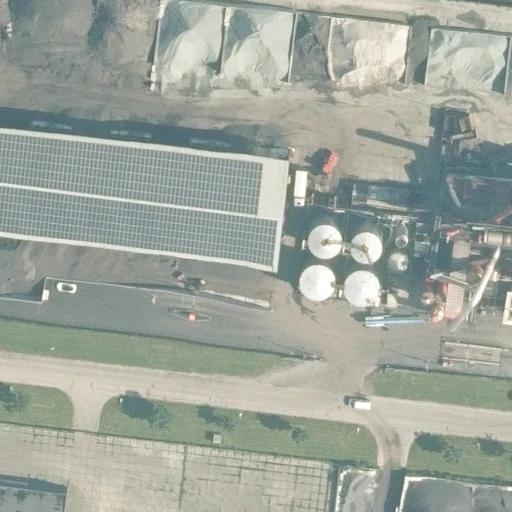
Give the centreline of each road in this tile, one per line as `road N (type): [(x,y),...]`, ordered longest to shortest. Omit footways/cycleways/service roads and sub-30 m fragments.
road 1 (unclassified): [(511,438),(0,379)]
road 2 (unknown): [(511,138),(334,136),(0,98)]
